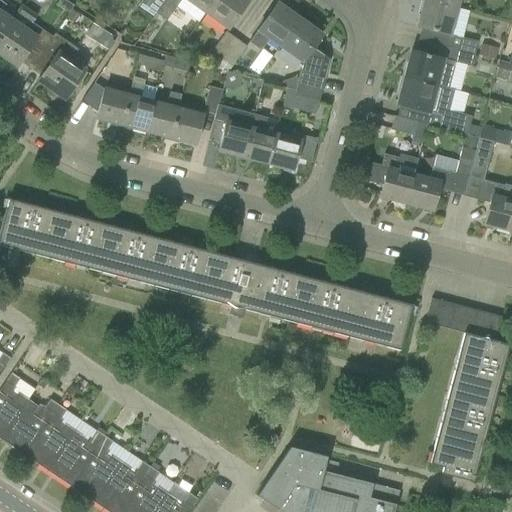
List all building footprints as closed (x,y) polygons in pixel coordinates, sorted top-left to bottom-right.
[(71,10),(73,7),(62,0),(59,0),(55,6),(68,14),(71,10)] [(155,14),(164,0),(149,0),(145,7),(155,14)] [(176,7),(197,23),(213,0),(164,0),(155,14),(166,22),(176,7)] [(213,0),(197,23),(198,23),(205,13),(228,29),(246,2),(243,0),(213,0)] [(420,15),(417,27),(428,30),(425,42),(445,47),(474,55),(477,43),(457,37),(451,36),(453,26),(458,9),(425,0),(421,15),(420,15)] [(425,0),(458,9),(460,0),(425,0)] [(0,12),(6,5),(0,1),(0,39),(12,22),(0,13),(0,12)] [(269,39),(279,46),(297,20),(285,12),(286,11),(276,4),(248,43),(260,52),(269,39)] [(29,69),(29,70),(52,37),(33,23),(37,17),(24,7),(13,22),(12,22),(0,39),(0,55),(16,66),(22,57),(32,64),(29,69)] [(68,14),(66,18),(73,23),(78,15),(71,10),(68,14)] [(297,20),(279,46),(302,62),(298,79),(294,78),(282,82),(281,87),(287,89),(295,91),(297,84),(321,90),(324,78),(323,78),(324,74),(325,74),(328,60),(312,48),(321,36),(311,29),(310,30),(297,20)] [(225,32),(210,53),(221,60),(235,40),(225,32)] [(54,33),(52,37),(29,70),(30,70),(33,65),(43,72),(37,81),(64,99),(83,71),(69,61),(77,49),(54,33)] [(107,33),(99,45),(108,51),(113,44),(112,36),(107,33)] [(221,60),(231,68),(246,47),(235,40),(221,60)] [(481,45),(478,56),(490,59),(493,48),(481,45)] [(408,63),(405,77),(448,89),(454,63),(471,67),(474,55),(445,47),(442,59),(410,51),(407,63),(408,63)] [(161,72),(163,66),(164,62),(163,62),(138,56),(136,65),(161,72)] [(163,62),(164,62),(163,66),(186,72),(188,63),(165,56),(163,62)] [(511,66),(498,63),(494,79),(507,82),(511,66)] [(101,73),(81,101),(97,112),(95,118),(120,125),(128,96),(104,89),(107,77),(101,73)] [(419,110),(415,122),(419,123),(425,125),(426,125),(426,126),(429,127),(429,126),(464,135),(466,136),(468,126),(471,117),(448,111),(454,91),(448,89),(405,77),(401,93),(399,92),(396,104),(419,110)] [(128,96),(120,125),(145,132),(152,102),(140,99),(143,85),(132,82),(128,96)] [(287,89),(285,94),(318,103),(321,90),(297,84),(295,91),(287,89)] [(202,111),(214,114),(217,105),(220,90),(208,87),(202,111)] [(152,102),(145,132),(169,138),(180,95),(170,93),(166,106),(152,102)] [(285,94),(282,106),(314,115),(318,103),(285,94)] [(180,95),(169,138),(194,145),(202,115),(177,109),(181,96),(180,95)] [(220,143),(217,151),(242,157),(253,115),(217,105),(214,114),(208,140),(220,143)] [(266,118),(253,115),(242,157),(267,164),(275,135),(263,132),(265,125),(266,118)] [(412,136),(415,122),(393,117),(390,130),(409,135),(412,136)] [(275,135),(267,164),(292,170),(295,159),(310,163),(316,139),(301,135),(276,129),(275,135)] [(464,135),(461,148),(474,152),(477,139),(466,136),(464,135)] [(471,166),(465,191),(490,197),(483,225),(509,232),(511,218),(511,187),(504,185),(503,186),(481,180),(484,169),(491,142),(477,139),(474,152),(470,166),(471,166)] [(438,184),(465,191),(471,166),(470,166),(474,152),(461,148),(458,163),(457,162),(454,173),(432,168),(428,180),(412,176),(405,204),(431,211),(438,184)] [(378,197),(405,204),(412,176),(415,163),(416,159),(399,155),(398,158),(383,155),(380,166),(368,163),(363,181),(381,186),(378,197)] [(374,337),(373,344),(375,338),(385,340),(383,347),(400,351),(409,316),(394,312),(395,307),(372,301),(371,305),(342,298),(343,293),(320,287),(319,292),(290,284),(291,279),(268,273),(267,278),(253,274),(254,270),(229,263),(228,268),(199,260),(200,255),(177,249),(176,254),(147,247),(148,242),(125,236),(124,241),(95,233),(96,228),(73,222),(72,227),(43,219),(44,214),(21,208),(20,213),(5,209),(0,226),(0,246),(11,249),(13,243),(23,245),(21,252),(22,252),(24,245),(34,248),(32,255),(230,306),(228,315),(241,318),(243,310),(363,341),(364,335),(374,337)] [(424,323),(447,329),(454,305),(430,299),(424,323)] [(454,305),(447,329),(459,332),(465,308),(454,305)] [(465,308),(459,332),(462,333),(471,335),(477,311),(465,308)] [(477,311),(471,335),(482,339),(489,314),(477,311)] [(489,314),(482,339),(494,342),(500,317),(489,314)] [(471,335),(462,333),(431,453),(437,455),(434,466),(469,475),(470,468),(465,467),(474,433),(480,434),(486,411),(481,410),(488,380),(493,381),(499,358),(494,357),(499,343),(494,342),(482,339),(471,335)] [(0,353),(0,374),(10,359),(1,353),(1,354),(0,353)] [(0,438),(0,439),(0,440),(27,400),(17,394),(14,397),(11,395),(15,388),(14,387),(19,380),(10,374),(0,388),(0,431),(4,434),(0,438)] [(27,400),(0,440),(1,440),(4,434),(13,440),(9,446),(23,455),(57,405),(49,400),(44,408),(42,406),(37,413),(34,411),(36,407),(27,400)] [(47,471),(73,432),(63,425),(61,429),(57,426),(62,420),(60,418),(65,411),(57,405),(23,455),(38,465),(41,459),(50,465),(46,471),(47,471)] [(55,477),(70,487),(103,437),(95,431),(95,432),(80,422),(73,432),(47,471),(51,465),(59,471),(55,477)] [(103,437),(70,487),(84,496),(88,491),(97,497),(119,463),(126,453),(111,443),(111,442),(103,437)] [(393,511),(395,505),(392,504),(393,500),(396,501),(399,491),(382,487),(381,491),(371,489),(372,484),(335,475),(338,464),(324,460),(325,457),(323,456),(288,447),(255,496),(278,511),(393,511)] [(97,497),(93,502),(97,497),(106,503),(102,508),(107,511),(119,511),(150,468),(141,462),(136,470),(135,469),(130,475),(127,473),(129,470),(119,463),(97,497)] [(150,468),(119,511),(153,511),(166,494),(173,484),(158,474),(158,473),(150,468)] [(166,494),(153,511),(188,511),(197,500),(188,494),(183,501),(181,500),(177,507),(173,505),(176,501),(166,494)]
